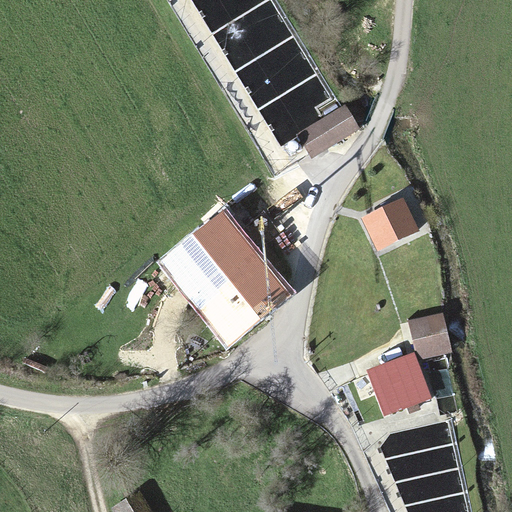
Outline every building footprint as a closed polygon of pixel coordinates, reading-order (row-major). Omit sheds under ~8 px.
[(358,131),(345,110),(297,140),(309,160),(358,131)] [(400,201),(373,215),(389,245),(416,231),(400,201)] [(274,303),(213,225),(164,264),(225,342),(274,303)] [(443,316),(411,323),(418,356),(451,349),(443,316)] [(416,354),(365,372),(381,418),(432,400),(416,354)] [(166,511),(158,498),(135,511),(166,511)]
